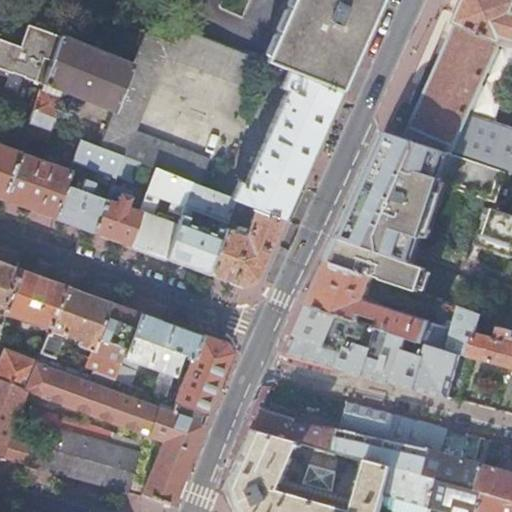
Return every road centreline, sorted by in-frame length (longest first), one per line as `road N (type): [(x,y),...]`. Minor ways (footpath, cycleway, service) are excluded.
road 1 (tertiary): [(412,0),(266,331)]
road 2 (residential): [(266,331),(0,235)]
road 3 (residential): [(511,426),(253,362)]
road 4 (tertiary): [(253,362),(193,511)]
